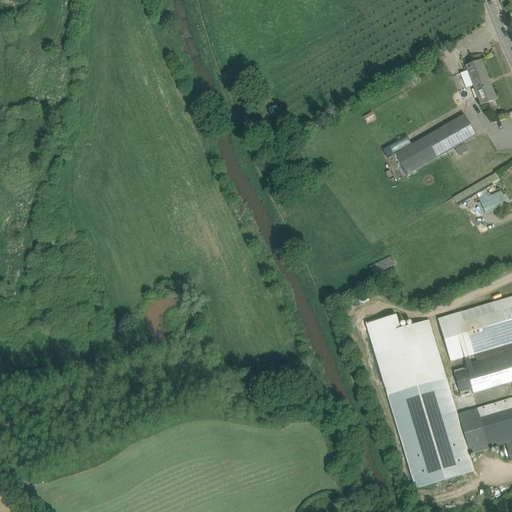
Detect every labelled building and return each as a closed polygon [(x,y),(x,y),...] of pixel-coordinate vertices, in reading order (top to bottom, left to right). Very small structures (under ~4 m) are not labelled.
[(489,81),(481,61),(465,67),(480,106),(496,100),(493,92),(492,93),(488,81),(489,81)] [(273,104),(270,98),(264,102),(267,108),(273,104)] [(374,120),(370,113),(363,117),(367,124),(374,120)] [(394,155),(407,177),(476,137),(464,115),(394,155)] [(411,145),(408,139),(387,149),(391,155),(411,145)] [(457,206),(477,195),(478,198),(481,197),(479,193),(500,182),(495,173),(453,198),(457,206)] [(481,197),(478,198),(485,214),(503,206),(502,203),(498,192),(490,195),(489,193),(481,197)] [(373,276),(396,265),(391,256),(369,267),(373,276)] [(473,356),(511,343),(511,297),(460,313),(460,314),(438,320),(451,362),(473,356)] [(387,394),(445,377),(429,321),(400,330),(396,314),(365,324),(387,394)] [(511,351),(453,370),(458,389),(470,385),(473,394),(511,382),(511,351)] [(415,490),(474,472),(469,455),(489,449),(477,409),(457,415),(445,377),(387,394),(386,395),(415,490)] [(505,445),(511,442),(511,398),(477,409),(489,449),(505,445)]
